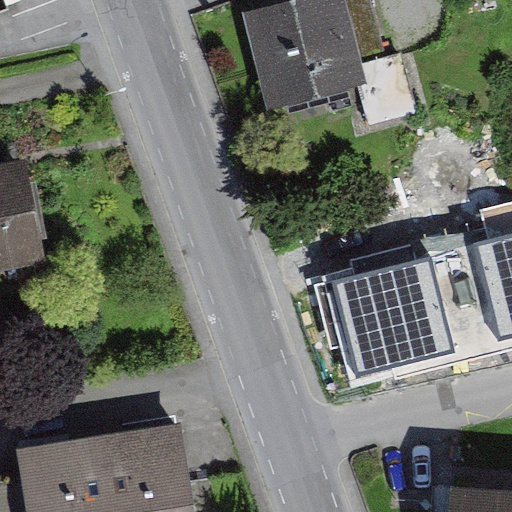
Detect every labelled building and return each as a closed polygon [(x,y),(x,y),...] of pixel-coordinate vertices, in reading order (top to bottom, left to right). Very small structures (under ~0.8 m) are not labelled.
[(363,65),(345,0),(326,0),(255,19),(277,106),(367,82),(363,65)] [(379,0),(345,0),(363,65),(395,57),(379,0)] [(395,57),(363,65),(367,82),(378,124),(423,112),(408,54),(395,57)] [(28,159),(0,163),(0,280),(46,273),(28,159)] [(205,511),(193,431),(113,443),(122,511),(205,511)] [(122,511),(113,443),(32,455),(35,474),(40,511),(122,511)] [(40,511),(35,474),(0,479),(0,511),(40,511)] [(511,511),(511,495),(462,492),(460,511),(511,511)]
